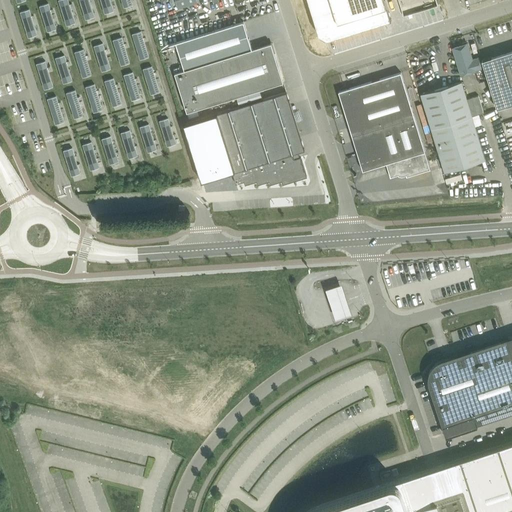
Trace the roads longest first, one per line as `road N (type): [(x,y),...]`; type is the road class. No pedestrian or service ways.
road 1 (unclassified): [(384,327),(300,363),(249,401),(187,480),(176,511)]
road 2 (secondary): [(127,255),(355,239)]
road 3 (unclassified): [(307,69),(511,6)]
road 4 (track): [(140,0),(195,177)]
road 5 (unclassified): [(355,239),(307,69)]
road 6 (secondary): [(355,239),(511,228)]
road 7 (unclassified): [(431,460),(384,327)]
road 8 (unclassified): [(511,293),(384,327)]
